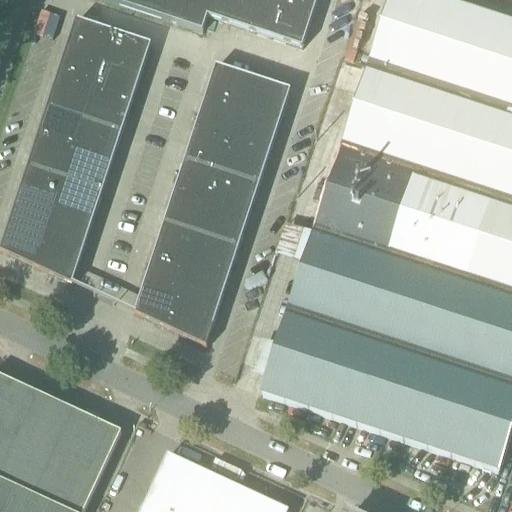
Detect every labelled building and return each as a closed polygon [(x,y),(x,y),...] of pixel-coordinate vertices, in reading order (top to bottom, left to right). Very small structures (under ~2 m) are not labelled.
[(214,0),(95,0),(203,35),(208,20),(214,0)] [(214,0),(208,20),(239,31),(249,0),(214,0)] [(249,0),(239,31),(270,41),(283,0),(249,0)] [(511,27),(428,0),(391,0),(261,399),(262,399),(498,476),(499,477),(499,476),(511,436),(511,27)] [(319,4),(317,3),(306,0),(283,0),(270,41),(303,52),(319,4)] [(104,66),(114,36),(77,24),(57,83),(95,95),(104,66)] [(152,48),(114,36),(104,66),(142,78),(152,48)] [(142,78),(104,66),(95,95),(132,108),(142,78)] [(216,70),(206,102),(243,114),(253,82),(216,70)] [(280,126),(291,94),(253,82),(243,114),(280,126)] [(48,112),(85,125),(95,95),(57,83),(48,112)] [(85,125),(123,137),(132,108),(95,95),(85,125)] [(243,114),(206,102),(195,133),(233,145),(243,114)] [(85,125),(48,112),(38,142),(75,154),(85,125)] [(260,189),(270,157),(280,126),(243,114),(233,145),(222,177),(260,189)] [(123,137),(85,125),(75,154),(113,166),(123,137)] [(195,133),(185,164),(222,177),(233,145),(195,133)] [(66,183),(75,154),(38,142),(28,171),(66,183)] [(113,166),(75,154),(66,183),(103,195),(113,166)] [(222,177),(185,164),(175,196),(212,208),(222,177)] [(28,171),(1,255),(37,272),(47,242),(56,212),(66,183),(28,171)] [(260,189),(222,177),(212,208),(250,220),(260,189)] [(103,195),(66,183),(56,212),(94,225),(103,195)] [(175,196),(164,227),(154,258),(191,271),(202,239),(212,208),(175,196)] [(250,220),(212,208),(202,239),(239,251),(250,220)] [(94,225),(56,212),(47,242),(84,254),(94,225)] [(239,251),(202,239),(191,271),(229,283),(239,251)] [(84,254),(47,242),(37,272),(73,289),(84,254)] [(154,258),(144,290),(181,302),(191,271),(154,258)] [(229,283),(191,271),(181,302),(219,314),(229,283)] [(181,302),(144,290),(135,318),(170,335),(181,302)] [(219,314),(181,302),(170,335),(207,352),(219,314)] [(0,511),(87,511),(122,437),(100,426),(103,419),(88,412),(85,420),(0,379),(0,511)] [(286,511),(168,458),(143,511),(286,511)]
